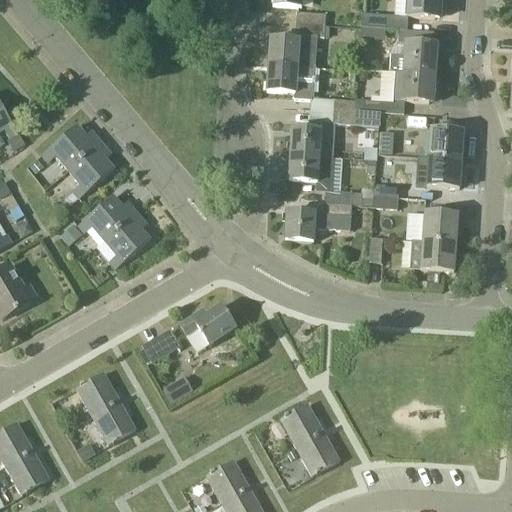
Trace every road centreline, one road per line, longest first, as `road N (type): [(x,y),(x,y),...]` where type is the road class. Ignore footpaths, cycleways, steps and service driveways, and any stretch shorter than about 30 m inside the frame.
road 1 (residential): [(231,254),(16,0)]
road 2 (residential): [(487,319),(498,152),(473,65),(477,0)]
road 3 (residential): [(487,319),(372,314),(306,294),(231,254)]
road 4 (residential): [(0,390),(231,254)]
road 5 (residential): [(345,511),(381,500),(511,506)]
road 6 (residential): [(237,141),(241,0)]
